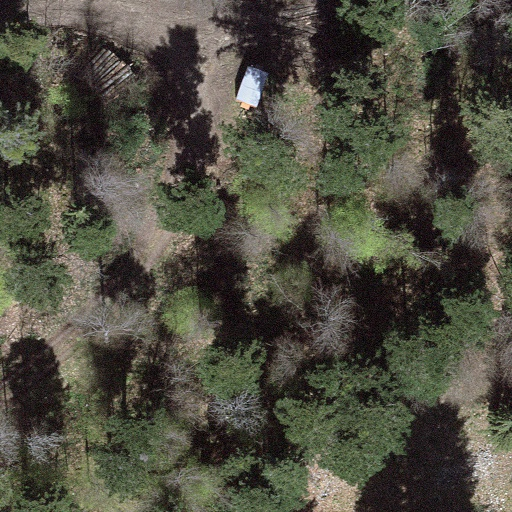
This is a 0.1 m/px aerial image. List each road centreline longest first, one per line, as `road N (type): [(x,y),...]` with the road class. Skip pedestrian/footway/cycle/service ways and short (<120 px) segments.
road 1 (track): [(203,57),(189,202),(93,340),(0,406)]
road 2 (track): [(203,57),(129,14),(22,27),(0,39)]
road 3 (track): [(330,0),(203,57)]
